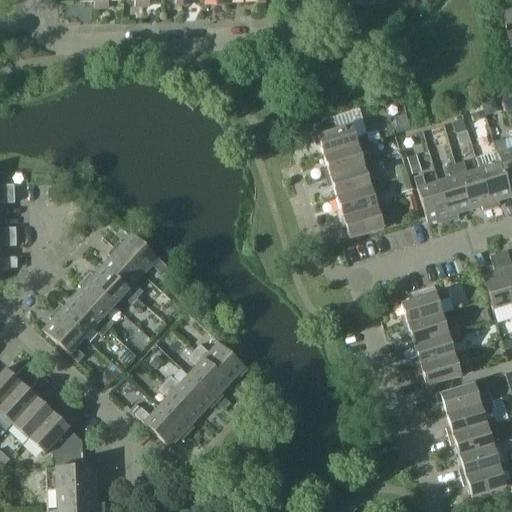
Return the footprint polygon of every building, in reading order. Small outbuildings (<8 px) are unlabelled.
[(79,0),(80,2),(94,2),(94,8),(101,8),(100,0),(79,0)] [(100,0),(101,8),(108,8),(108,0),(117,0),(100,0)] [(493,99),(481,103),(485,116),(497,112),(493,99)] [(351,125),(313,137),(316,146),(320,145),(324,157),(369,143),(366,135),(356,138),(351,125)] [(507,189),(508,189),(511,187),(511,149),(505,152),(502,141),(492,144),(495,153),(496,153),(507,189)] [(326,180),(365,168),(361,154),(371,151),(369,143),(324,157),(327,169),(323,170),(326,180)] [(476,159),(480,170),(479,170),(491,208),(499,206),(498,202),(511,198),(508,189),(507,189),(496,153),(495,153),(476,159)] [(455,166),(469,211),(480,207),(481,211),(491,208),(479,170),(467,174),(463,163),(455,166)] [(405,165),(394,168),(397,180),(408,177),(405,165)] [(438,183),(450,221),(457,219),(455,215),(469,211),(455,166),(447,168),(451,179),(438,183)] [(336,199),(381,185),(378,175),(368,178),(365,168),(326,180),(328,188),(332,186),(336,199)] [(416,189),(427,224),(441,220),(442,224),(450,221),(438,183),(426,187),(422,176),(414,179),(417,189),(416,189)] [(401,192),(412,188),(408,177),(397,180),(401,192)] [(339,221),(378,209),(373,195),(383,192),(381,185),(336,199),(340,211),(336,212),(339,221)] [(0,194),(14,194),(13,186),(0,186),(0,194)] [(0,203),(14,203),(14,194),(0,194),(0,203)] [(378,209),(339,221),(341,229),(345,228),(349,240),(384,230),(383,229),(394,226),(391,218),(381,221),(378,209)] [(0,237),(15,237),(15,229),(0,229),(0,237)] [(158,259),(131,234),(122,244),(119,241),(113,248),(142,275),(151,266),(160,273),(165,267),(157,260),(158,259)] [(15,237),(0,237),(0,259),(1,259),(0,259),(0,248),(0,247),(16,247),(15,237)] [(142,275),(113,248),(107,255),(110,257),(101,267),(136,299),(142,292),(134,285),(142,275)] [(511,267),(511,268),(506,253),(498,255),(511,300),(511,267)] [(511,304),(511,300),(498,255),(490,258),(494,273),(482,277),(493,311),(511,304)] [(1,259),(0,259),(0,281),(1,282),(0,269),(16,268),(16,258),(0,259),(1,259)] [(136,299),(101,267),(92,276),(89,274),(83,280),(113,307),(122,297),(130,305),(136,299)] [(113,307),(83,280),(78,287),(80,289),(72,298),(107,330),(113,324),(104,316),(113,307)] [(401,304),(401,305),(405,317),(400,318),(404,328),(442,316),(438,302),(448,299),(446,291),(435,294),(435,293),(401,304)] [(54,312),(83,339),(92,329),(101,337),(107,330),(72,298),(63,308),(60,306),(54,312)] [(130,308),(157,327),(164,318),(137,298),(130,308)] [(70,355),(77,362),(83,356),(75,348),(83,339),(54,312),(49,318),(51,320),(41,331),(69,356),(70,355)] [(442,316),(404,328),(406,335),(409,333),(413,347),(458,332),(455,324),(445,327),(442,316)] [(127,331),(143,346),(151,337),(135,322),(127,331)] [(458,332),(413,347),(417,358),(413,359),(416,369),(454,357),(450,344),(460,340),(458,332)] [(247,371),(217,344),(208,354),(200,346),(194,353),(228,385),(237,375),(241,378),(247,371)] [(228,385),(194,353),(188,359),(196,366),(187,376),(217,404),(223,397),(220,394),(228,385)] [(461,377),(471,374),(468,365),(458,368),(454,357),(416,369),(419,376),(423,375),(427,388),(462,378),(461,377)] [(0,406),(32,373),(25,366),(14,378),(4,369),(0,373),(0,406)] [(0,414),(12,425),(36,398),(27,390),(38,379),(32,373),(0,406),(0,414)] [(217,404),(187,376),(178,386),(170,378),(164,384),(199,416),(207,407),(211,410),(217,404)] [(199,416),(164,384),(158,390),(167,398),(158,407),(188,435),(194,429),(190,426),(199,416)] [(474,384),(435,396),(438,405),(442,404),(446,416),(491,402),(506,398),(503,390),(478,397),(474,384)] [(36,398),(12,425),(28,440),(63,402),(56,396),(46,408),(36,398)] [(63,402),(28,440),(44,455),(48,452),(51,455),(51,469),(83,468),(82,443),(68,431),(69,430),(59,420),(70,409),(63,402)] [(446,416),(450,428),(445,429),(448,438),(486,426),(496,423),(492,410),(494,410),(491,402),(446,416)] [(142,424),(155,436),(169,448),(179,438),(182,441),(188,435),(158,407),(149,417),(141,410),(135,415),(143,423),(142,424)] [(486,426),(448,438),(450,447),(454,445),(458,458),(510,441),(511,440),(511,435),(511,432),(490,439),(486,426)] [(511,448),(510,441),(458,458),(462,469),(457,471),(460,480),(499,468),(508,466),(504,452),(511,449),(511,448)] [(83,468),(51,469),(45,469),(46,511),(92,511),(91,468),(83,468)] [(472,500),(511,487),(511,475),(503,479),(499,468),(460,480),(463,488),(467,487),(472,500)]
